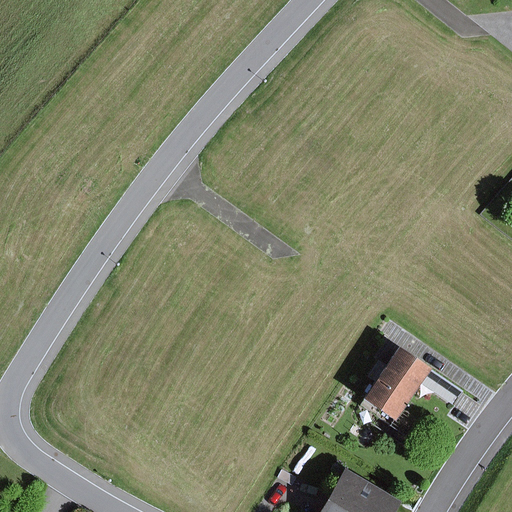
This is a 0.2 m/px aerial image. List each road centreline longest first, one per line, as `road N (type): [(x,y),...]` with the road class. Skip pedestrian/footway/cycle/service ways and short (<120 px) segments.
road 1 (residential): [(309,0),(142,188),(9,391),(4,410),(12,439),(115,511)]
road 2 (residential): [(511,398),(433,511)]
